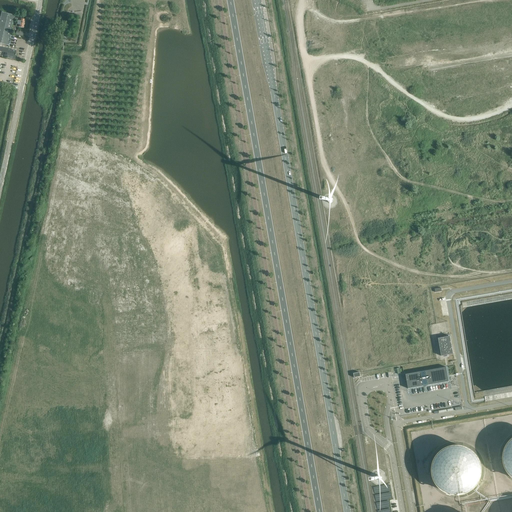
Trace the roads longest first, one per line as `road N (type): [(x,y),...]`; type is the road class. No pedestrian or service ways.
road 1 (primary): [(230,0),(320,511)]
road 2 (primary): [(347,511),(258,0)]
road 3 (tertiary): [(0,188),(40,0)]
road 4 (unknown): [(465,410),(446,292),(511,276)]
road 5 (unclassified): [(388,381),(360,392),(366,430),(393,452),(403,511)]
